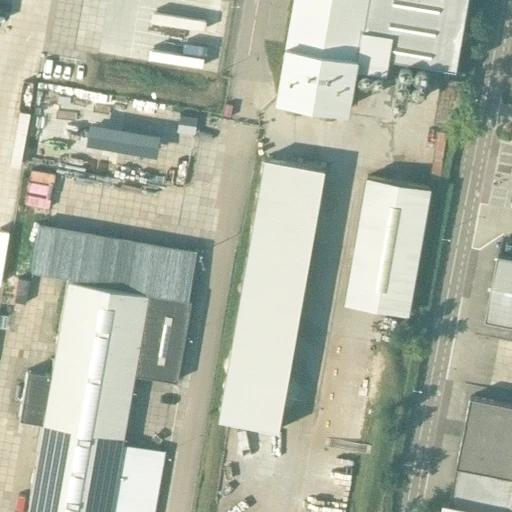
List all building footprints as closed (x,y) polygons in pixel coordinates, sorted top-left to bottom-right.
[(295,0),(279,94),(290,96),(289,104),(302,107),(303,98),(322,101),(321,110),(334,112),(335,103),(350,106),(358,64),(387,69),(385,75),(396,77),(394,89),(426,95),(432,62),(457,67),(468,0),(295,0)] [(104,46),(102,54),(214,71),(221,29),(197,26),(199,13),(185,11),(185,7),(154,3),(153,8),(131,5),(125,49),(104,46)] [(457,124),(465,81),(443,78),(435,121),(457,124)] [(96,133),(120,137),(125,106),(101,101),(96,133)] [(128,104),(123,127),(171,137),(176,114),(128,104)] [(282,429),(327,169),(266,158),(221,419),(282,429)] [(410,313),(432,186),(368,175),(346,302),(410,313)] [(190,300),(186,300),(195,250),(38,223),(30,270),(67,276),(66,280),(50,374),(27,370),(19,419),(41,423),(25,511),(153,511),(165,450),(122,443),(134,374),(176,381),(190,300)] [(511,404),(491,400),(470,396),(447,511),(511,511),(511,257),(498,255),(485,320),(511,325),(511,404)]
